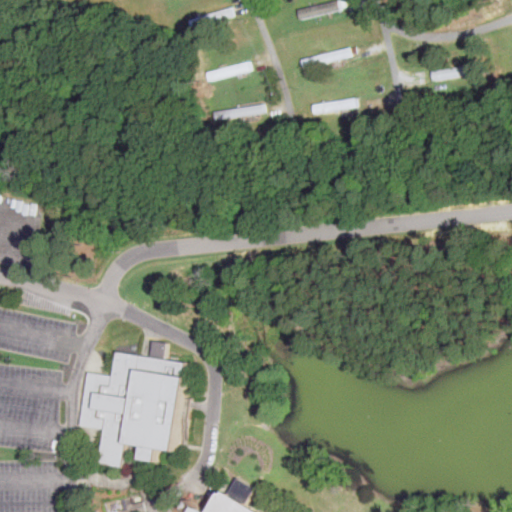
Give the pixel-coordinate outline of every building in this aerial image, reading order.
[(295,11),(296,19),(339,11),(338,2),(295,11)] [(236,16),(233,7),(193,19),(195,28),(236,16)] [(356,57),(353,47),(305,59),(307,69),(356,57)] [(254,70),(252,62),(211,72),(213,80),(254,70)] [(485,75),(484,65),(435,70),(436,80),(485,75)] [(318,113),(360,108),(359,99),(317,104),(318,113)] [(218,119),(267,115),(267,105),(218,109),(218,119)] [(85,424),(94,426),(109,428),(103,462),(128,466),(132,440),(149,443),(147,456),(166,459),(168,446),(185,448),(192,404),(196,374),(191,373),(193,361),(170,357),(173,341),(160,339),(157,356),(123,351),(120,375),(102,373),(93,371),(85,424)] [(271,511),(234,490),(221,511),(271,511)]
